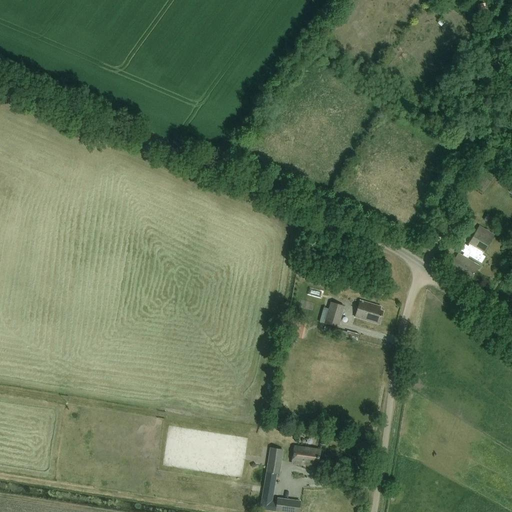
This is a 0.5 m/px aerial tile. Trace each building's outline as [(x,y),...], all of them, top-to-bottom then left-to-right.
[(488,14),(487,3),(479,3),(480,14),(488,14)] [(489,224),(492,218),(487,215),(483,221),(489,224)] [(449,271),(466,281),(468,279),(471,279),(478,267),(466,260),(467,257),(480,264),(483,258),(480,256),(483,251),(493,233),(478,225),(468,244),(469,244),(466,248),(463,246),(459,252),(463,254),(461,257),(458,256),(449,271)] [(377,325),(381,311),(378,311),(379,307),(359,302),(354,318),(377,325)] [(330,303),(324,325),(338,329),(344,307),(330,303)] [(303,340),(307,323),(296,321),(293,337),(303,340)] [(347,333),(327,327),(325,334),(345,340),(347,333)] [(317,463),(319,451),(294,446),(291,463),(314,467),(314,463),(317,463)] [(277,498),(277,502),(273,501),(276,476),(280,476),(283,451),(269,449),(260,510),(273,511),(298,511),(300,502),(277,498)]
